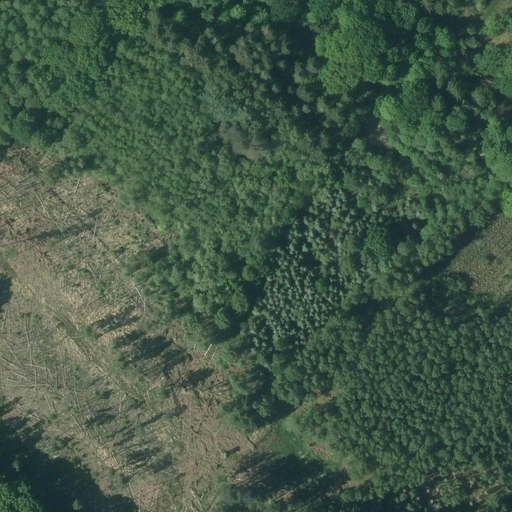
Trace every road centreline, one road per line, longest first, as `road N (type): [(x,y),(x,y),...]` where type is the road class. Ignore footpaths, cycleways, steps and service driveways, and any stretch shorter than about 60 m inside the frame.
road 1 (residential): [(511,175),(258,0)]
road 2 (track): [(0,128),(132,0)]
